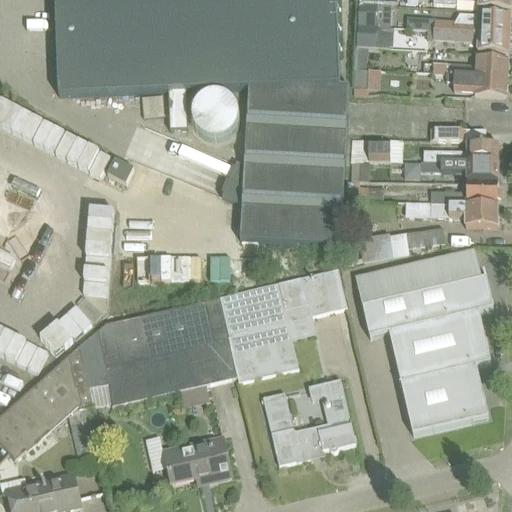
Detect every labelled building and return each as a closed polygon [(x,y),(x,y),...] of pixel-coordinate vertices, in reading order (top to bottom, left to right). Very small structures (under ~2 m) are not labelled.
[(55,0),(59,99),(168,95),(187,94),(250,92),(241,244),(341,250),(350,90),(341,90),(337,0),(55,0)] [(381,9),(381,0),(360,0),(360,8),(364,9),(381,9)] [(433,0),(433,7),(456,9),(457,6),(480,6),(480,12),(511,13),(511,0),(433,0)] [(360,8),(359,29),(390,31),(392,10),(379,9),(364,9),(360,8)] [(480,17),(480,26),(410,23),(410,32),(432,33),(510,38),(511,19),(480,17)] [(387,33),(356,29),(354,49),(385,52),(387,33)] [(478,55),(509,57),(510,38),(432,33),(432,44),(479,46),(478,55)] [(356,51),(354,72),(367,73),(368,52),(356,51)] [(478,60),(477,69),(433,67),(432,75),(450,76),(450,78),(508,81),(509,62),(478,60)] [(382,74),(367,73),(355,72),(354,91),(367,92),(367,93),(380,94),(382,74)] [(454,97),(507,100),(508,81),(450,78),(447,77),(446,85),(454,86),(454,97)] [(168,95),(170,133),(188,132),(187,94),(168,95)] [(431,132),(431,144),(466,144),(466,133),(431,132)] [(351,143),(351,165),(352,165),(363,165),(368,165),(369,143),(351,143)] [(391,166),(391,143),(369,143),(368,165),(391,166)] [(424,165),(424,166),(499,166),(499,148),(468,147),(468,157),(424,156),(424,165)] [(126,188),(134,172),(116,162),(108,178),(126,188)] [(466,185),(499,185),(499,166),(424,166),(424,165),(409,166),(409,176),(424,176),(424,175),(466,175),(466,185)] [(467,196),(432,195),(432,207),(498,208),(498,189),(468,189),(467,196)] [(467,231),(498,231),(498,208),(432,207),(397,206),(397,220),(467,221),(467,231)] [(363,266),(408,258),(407,252),(445,246),(443,231),(359,245),(363,266)] [(356,281),(370,342),(390,337),(479,316),(490,314),(475,253),(356,281)] [(337,273),(235,297),(218,302),(236,382),(238,382),(239,385),(300,373),(294,344),(317,339),(313,321),(347,314),(337,273)] [(107,328),(99,334),(81,350),(91,392),(109,388),(113,410),(181,396),(184,410),(210,405),(207,388),(236,382),(218,302),(206,305),(107,328)] [(479,316),(390,337),(401,387),(476,370),(490,366),(479,316)] [(91,392),(81,350),(68,361),(0,421),(0,447),(15,464),(72,414),(73,419),(69,420),(80,470),(104,465),(89,392),(91,392)] [(488,421),(476,370),(401,387),(414,439),(488,421)] [(356,448),(341,384),(308,392),(312,404),(321,402),(327,427),(294,434),(285,396),(263,401),(275,451),(279,470),(308,463),(310,462),(311,460),(312,458),(309,449),(321,446),(323,455),(330,454),(330,455),(332,457),(334,457),(336,457),(338,456),(339,454),(339,452),(356,448)] [(116,428),(100,432),(103,448),(119,444),(116,428)] [(210,486),(232,481),(223,441),(165,455),(172,487),(209,479),(210,486)] [(0,488),(3,500),(9,499),(12,511),(78,511),(81,511),(74,479),(43,486),(44,491),(28,494),(25,482),(0,488)]
